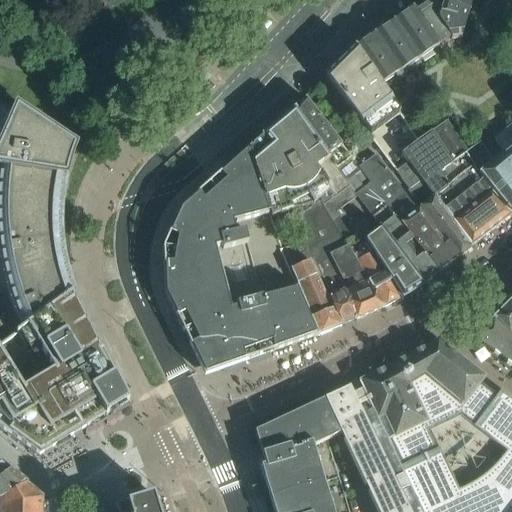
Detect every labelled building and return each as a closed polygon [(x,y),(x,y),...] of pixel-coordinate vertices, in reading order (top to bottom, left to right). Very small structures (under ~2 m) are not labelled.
[(461,38),(472,0),(424,0),(424,2),(413,9),(438,46),(450,38),(451,39),(461,38)] [(438,47),(438,46),(413,9),(374,36),(354,49),(380,86),(438,47)] [(392,105),(380,86),(354,49),(335,68),(327,76),(325,78),(362,128),(364,126),(390,106),(391,105),(392,105)] [(305,99),(294,111),(317,142),(336,169),(351,158),(330,132),(305,99)] [(22,330),(73,293),(71,288),(70,285),(67,278),(65,271),(64,265),(62,257),(61,250),(60,243),(60,236),(59,229),(59,222),(60,215),(60,208),(61,200),(62,194),(63,187),(65,180),(67,173),(69,166),(71,160),(75,154),(15,113),(0,102),(0,303),(12,305),(14,312),(16,317),(20,325),(22,330)] [(294,111),(249,149),(252,157),(260,183),(270,214),(272,218),(291,211),(293,217),(319,201),(322,207),(348,188),(350,187),(346,182),(336,169),(317,142),(294,111)] [(446,121),(388,163),(408,190),(421,181),(434,197),(470,249),(472,247),(510,218),(511,216),(511,215),(480,174),(466,153),(467,152),(446,121)] [(511,127),(511,126),(494,140),(505,154),(493,163),(479,143),(467,152),(466,153),(480,174),(511,215),(511,127)] [(180,210),(162,249),(164,294),(205,377),(219,372),(232,367),(252,360),(274,352),(317,337),(318,337),(319,337),(299,291),(262,300),(236,306),(237,309),(229,311),(213,249),(221,247),(222,252),(246,245),(243,234),(234,235),(232,224),(270,214),(260,183),(252,157),(249,149),(247,150),(221,174),(180,210)] [(418,211),(417,211),(416,211),(376,156),(361,168),(360,168),(358,169),(360,172),(370,185),(395,218),(401,226),(439,273),(456,260),(459,257),(447,242),(443,244),(418,211)] [(360,172),(346,182),(350,187),(348,188),(356,198),(380,229),(395,218),(370,185),(360,172)] [(372,255),(371,255),(357,235),(352,226),(348,229),(339,216),(336,212),(345,206),(356,198),(348,188),(322,207),(347,248),(382,309),(384,308),(387,306),(396,301),(400,299),(401,300),(401,299),(379,267),(372,255)] [(470,249),(434,197),(420,207),(459,257),(470,249)] [(319,201),(293,217),(304,241),(324,291),(337,286),(341,293),(342,293),(355,321),(382,309),(347,248),(322,207),(319,201)] [(423,286),(386,236),(385,237),(380,240),(363,218),(352,226),(357,235),(371,255),(372,255),(379,267),(401,299),(402,299),(421,287),(423,286)] [(439,273),(401,226),(395,218),(380,229),(386,236),(423,286),(437,275),(439,273)] [(304,241),(282,249),(299,291),(319,337),(339,328),(324,291),(304,241)] [(355,321),(342,293),(341,293),(337,286),(324,291),(339,328),(355,321)] [(0,429),(25,447),(39,457),(128,403),(96,339),(83,313),(74,295),(73,293),(22,330),(1,345),(0,346),(0,429)] [(511,302),(509,305),(508,305),(503,310),(504,310),(498,315),(494,319),(494,320),(493,321),(511,337),(511,302)] [(511,337),(493,321),(481,333),(476,338),(505,361),(511,366),(511,337)] [(2,330),(1,345),(22,330),(2,329),(2,330)] [(511,511),(511,400),(501,391),(496,398),(479,385),(484,379),(438,342),(410,356),(387,369),(358,384),(361,391),(353,395),(349,389),(324,400),(327,407),(340,435),(376,511),(511,511)] [(324,400),(254,433),(259,449),(262,455),(266,469),(261,470),(263,478),(264,481),(273,511),(349,511),(327,441),(335,437),(340,435),(327,407),(324,400)] [(0,478),(10,471),(0,462),(0,478)] [(0,499),(25,485),(10,471),(0,478),(0,499)] [(0,511),(41,511),(42,499),(25,485),(0,499),(0,511)] [(158,511),(153,495),(114,507),(115,511),(158,511)]
